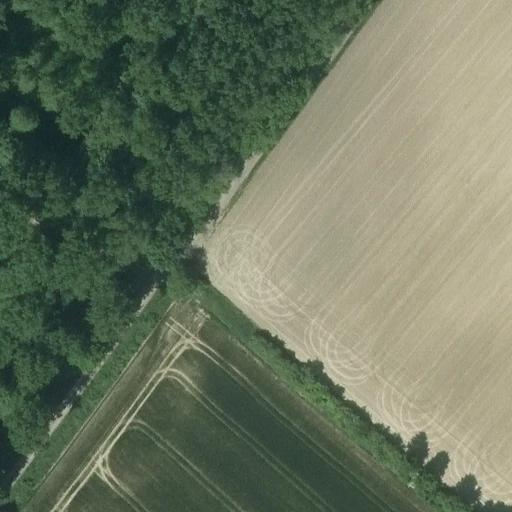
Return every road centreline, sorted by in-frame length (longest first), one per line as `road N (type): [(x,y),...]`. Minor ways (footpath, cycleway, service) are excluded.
road 1 (track): [(366,0),(0,495)]
road 2 (track): [(0,198),(123,261),(166,270),(0,494)]
